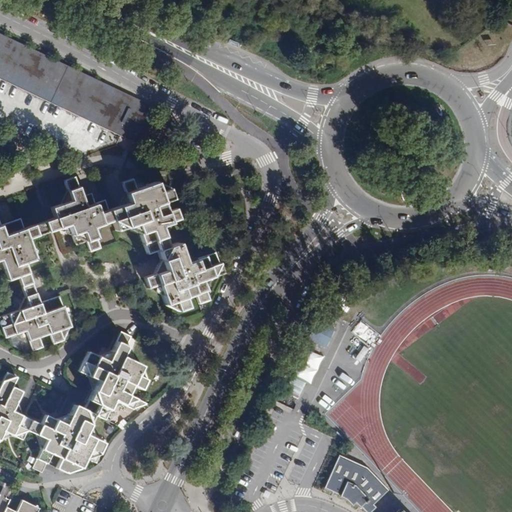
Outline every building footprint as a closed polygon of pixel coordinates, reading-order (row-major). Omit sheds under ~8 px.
[(0,33),(0,78),(139,145),(156,108),(0,33)] [(89,193),(81,196),(73,177),(63,180),(70,200),(49,208),(52,217),(23,228),(19,219),(0,224),(0,259),(7,278),(17,275),(28,305),(0,315),(0,319),(6,336),(25,329),(33,350),(43,346),(40,337),(49,333),(53,342),(63,339),(70,325),(59,294),(38,301),(23,260),(33,257),(26,237),(66,223),(74,242),(84,239),(87,248),(97,245),(91,227),(111,219),(114,228),(134,221),(146,252),(156,248),(163,269),(144,276),(148,287),(157,284),(165,304),(177,310),(188,307),(185,297),(194,293),(198,303),(208,300),(201,279),(220,272),(214,252),(183,263),(176,243),(165,247),(158,227),(178,219),(174,209),(164,213),(161,203),(171,199),(168,190),(153,182),(134,189),(131,179),(121,183),(127,202),(108,209),(104,200),(93,204),(89,193)] [(315,320),(306,339),(324,348),(333,329),(315,320)] [(26,429),(45,438),(31,467),(41,472),(50,453),(60,458),(56,467),(65,472),(80,467),(84,456),(98,452),(103,443),(84,433),(93,414),(112,423),(121,404),(131,408),(146,404),(126,394),(131,384),(140,388),(145,380),(139,365),(121,356),(130,337),(119,332),(105,361),(87,351),(77,370),(96,380),(83,409),(74,404),(64,424),(45,415),(40,424),(11,410),(21,390),(11,385),(15,376),(6,372),(0,383),(0,433),(2,430),(21,439),(26,429)] [(362,361),(367,348),(360,345),(355,359),(362,361)] [(299,399),(320,357),(303,349),(282,391),(299,399)] [(343,456),(327,489),(343,497),(342,499),(348,502),(355,508),(359,503),(367,511),(371,511),(392,491),(370,469),(343,456)] [(0,511),(37,511),(39,509),(20,499),(15,511),(4,507),(7,499),(0,494),(0,511)]
